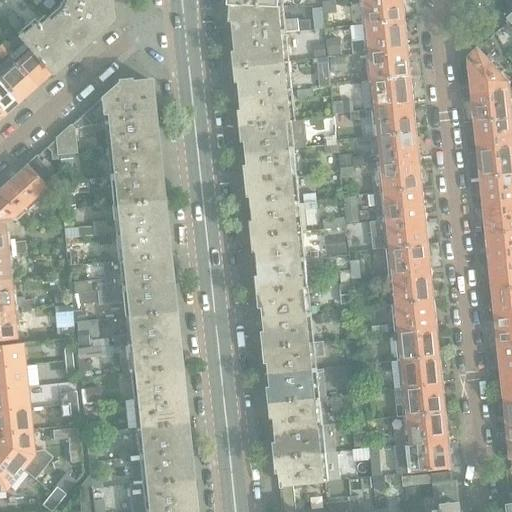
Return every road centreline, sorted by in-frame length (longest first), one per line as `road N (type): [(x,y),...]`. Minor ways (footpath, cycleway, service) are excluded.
road 1 (residential): [(444,0),(435,10),(485,511)]
road 2 (tertiary): [(233,511),(181,24)]
road 3 (residential): [(181,24),(128,38),(0,152)]
